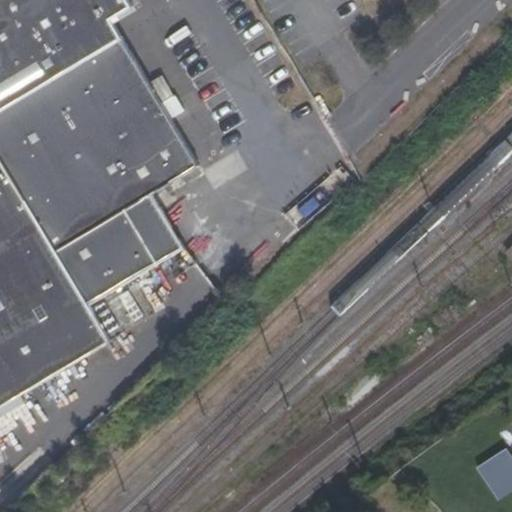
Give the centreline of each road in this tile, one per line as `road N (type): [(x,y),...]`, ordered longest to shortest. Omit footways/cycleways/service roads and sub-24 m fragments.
road 1 (unclassified): [(373,110),(205,240)]
road 2 (unclassified): [(482,0),(373,110)]
road 3 (unclassified): [(306,0),(373,110)]
